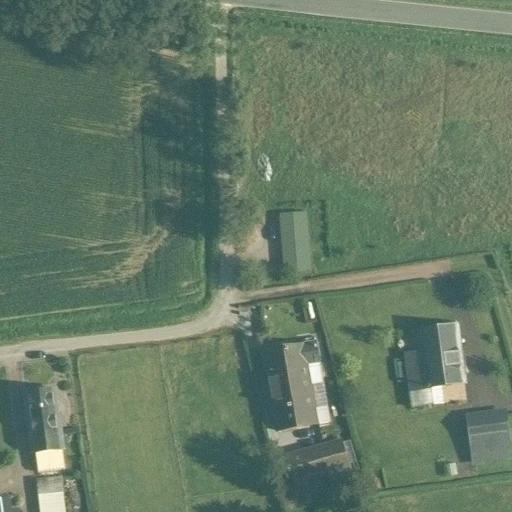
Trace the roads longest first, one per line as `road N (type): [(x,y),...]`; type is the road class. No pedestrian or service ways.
road 1 (residential): [(216,0),(232,301),(216,323),(0,354)]
road 2 (track): [(459,267),(232,301)]
road 3 (residential): [(337,0),(511,20)]
